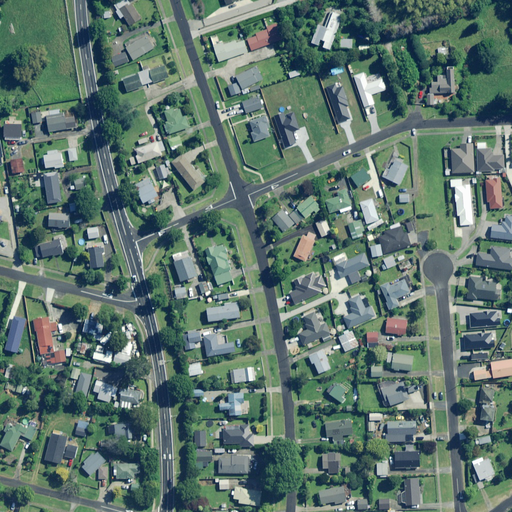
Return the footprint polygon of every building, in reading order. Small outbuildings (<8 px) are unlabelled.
[(119,10),(116,12),(120,19),(123,17),(130,26),(141,19),(128,0),(122,0),(116,5),(119,10)] [(343,10),(326,5),(319,25),(318,25),(312,43),(319,46),(321,40),(325,41),(323,48),(330,50),(343,10)] [(282,40),(277,23),(267,26),(268,30),(256,34),(257,36),(247,39),(251,51),(282,40)] [(153,49),(146,37),(126,48),(133,60),(153,49)] [(335,39),(334,48),(353,49),(353,39),(335,39)] [(224,45),(223,42),(213,45),(219,62),(248,52),(244,41),(237,43),(236,41),(224,45)] [(128,62),(125,52),(111,58),(115,67),(128,62)] [(153,82),(154,83),(169,78),(164,65),(122,80),(127,92),(144,87),(143,85),(153,82)] [(262,80),(256,67),(236,76),(242,89),(262,80)] [(433,94),(456,93),(455,67),(444,67),(444,75),(438,75),(438,82),(431,82),(432,88),(429,88),(430,94),(433,94)] [(300,75),(299,70),(289,73),(290,78),(300,75)] [(240,93),(237,83),(227,87),(230,96),(240,93)] [(262,108),(258,97),(242,103),(246,114),(262,108)] [(182,117),(178,107),(164,111),(168,123),(164,124),(167,135),(189,128),(185,116),(182,117)] [(43,122),(41,113),(32,114),(33,124),(43,122)] [(63,115),(44,118),(47,133),(66,130),(63,115)] [(269,127),(265,115),(249,121),(253,132),(247,134),(249,141),(253,139),(254,142),(270,136),(267,128),(269,127)] [(22,124),(5,123),(4,139),(21,140),(22,124)] [(178,135),(167,139),(172,151),(183,147),(181,141),(178,135)] [(162,156),(157,142),(136,149),(138,155),(136,156),(138,163),(162,156)] [(474,173),(473,144),(460,145),(461,149),(451,150),(452,173),(474,173)] [(492,156),(492,149),(478,149),(478,172),(494,172),(494,169),(504,169),(503,155),(492,156)] [(47,152),(48,156),(44,156),(46,169),(55,167),(55,168),(60,168),(60,166),(63,166),(61,154),(58,154),(57,150),(47,152)] [(78,160),(76,150),(69,151),(71,161),(78,160)] [(196,171),(182,154),(172,163),(194,191),(207,180),(198,169),(196,171)] [(12,168),(13,174),(7,174),(8,178),(23,176),(22,172),(26,172),(24,159),(6,161),(7,168),(12,168)] [(407,166),(394,160),(390,169),(388,168),(383,177),(399,185),(407,166)] [(168,177),(164,164),(155,167),(159,180),(168,177)] [(361,183),(356,167),(350,169),(356,185),(361,183)] [(61,202),(57,172),(44,174),(48,204),(61,202)] [(86,189),(84,178),(74,180),(75,190),(86,189)] [(157,196),(148,178),(134,186),(143,204),(148,201),(149,204),(154,201),(153,198),(157,196)] [(472,225),(470,179),(450,180),(450,187),(455,187),(457,216),(460,216),(460,226),(472,225)] [(501,208),(500,179),(485,180),(486,202),(489,202),(489,209),(501,208)] [(384,197),(379,182),(372,185),(377,199),(384,197)] [(352,209),(346,189),(334,193),(336,197),(325,201),(329,213),(340,210),(341,213),(352,209)] [(409,206),(409,194),(399,195),(399,206),(409,206)] [(321,209),(311,196),(288,213),(296,224),(314,211),(316,213),(321,209)] [(379,220),(372,199),(360,203),(367,224),(379,220)] [(294,224),(282,210),(272,218),(284,232),(294,224)] [(70,228),(70,214),(49,213),(49,227),(70,228)] [(511,216),(505,216),(505,222),(501,221),(501,226),(491,225),(490,238),(511,239),(511,216)] [(331,233),(326,220),(316,224),(321,237),(331,233)] [(358,225),(357,222),(348,225),(352,240),(365,236),(362,224),(358,225)] [(383,233),(384,235),(378,237),(380,244),(370,247),(373,258),(410,246),(406,231),(403,232),(402,227),(398,228),(397,224),(391,226),(392,230),(389,231),(383,233)] [(100,237),(98,227),(87,229),(89,239),(100,237)] [(317,236),(309,232),(307,237),(303,235),(294,257),(305,262),(317,236)] [(34,246),(38,257),(43,256),(43,258),(54,255),(54,256),(64,254),(60,239),(34,246)] [(104,252),(103,243),(89,245),(91,268),(104,267),(102,252),(104,252)] [(228,259),(224,245),(205,251),(209,265),(211,265),(217,285),(233,280),(227,260),(228,259)] [(510,249),(491,247),(490,255),(476,253),(475,266),(511,270),(511,258),(509,258),(510,249)] [(172,256),(174,262),(181,282),(197,276),(190,257),(184,259),(181,253),(172,256)] [(396,265),(393,256),(383,260),(385,264),(381,266),(383,270),(396,265)] [(411,283),(407,276),(404,277),(405,279),(390,286),(388,283),(380,287),(387,302),(386,303),(389,310),(399,306),(396,299),(412,292),(408,284),(411,283)] [(281,288),(276,277),(271,279),(276,290),(281,288)] [(482,278),(468,277),(466,299),(476,300),(476,298),(499,300),(500,290),(495,290),(495,283),(482,282),(482,278)] [(213,288),(211,281),(199,285),(202,292),(213,288)] [(188,297),(185,287),(175,289),(177,299),(188,297)] [(365,309),(359,295),(346,301),(352,314),(343,318),(348,329),(375,317),(370,307),(365,309)] [(399,302),(401,308),(408,305),(406,300),(399,302)] [(240,318),(238,302),(224,304),(225,307),(207,309),(209,322),(240,318)] [(490,321),(489,312),(465,313),(466,337),(481,337),(480,323),(484,323),(484,321),(490,321)] [(320,326),(315,313),(303,317),(309,330),(298,335),(303,345),(329,334),(325,324),(320,326)] [(50,324),(49,318),(33,320),(35,332),(37,332),(42,365),(67,361),(65,350),(55,351),(52,331),(57,330),(56,323),(50,324)] [(401,336),(401,335),(404,336),(406,321),(387,318),(385,333),(398,335),(397,336),(401,336)] [(97,323),(96,326),(85,323),(83,332),(95,335),(94,339),(108,343),(112,330),(112,327),(97,323)] [(359,346),(352,331),(338,337),(345,352),(359,346)] [(501,335),(493,331),(486,344),(494,349),(501,335)] [(201,341),(199,332),(181,335),(184,350),(196,348),(195,342),(201,341)] [(377,343),(377,332),(366,332),(366,343),(377,343)] [(217,346),(215,334),(203,336),(206,357),(234,353),(233,343),(217,346)] [(136,346),(125,343),(122,353),(116,351),(113,362),(118,363),(130,367),(133,358),(136,346)] [(334,353),(332,347),(325,350),(328,356),(334,353)] [(487,359),(486,348),(470,349),(471,360),(487,359)] [(331,369),(323,350),(308,357),(312,365),(314,364),(318,374),(331,369)] [(102,352),(103,356),(98,357),(100,362),(113,357),(112,353),(108,354),(107,351),(102,352)] [(391,369),(394,369),(393,371),(399,372),(400,370),(411,371),(413,357),(393,354),(391,369)] [(511,375),(511,361),(511,360),(490,363),(491,367),(473,370),(474,381),(493,377),(493,379),(511,375)] [(203,374),(200,363),(188,366),(190,376),(203,374)] [(16,366),(7,364),(5,376),(14,378),(15,373),(16,366)] [(382,377),(381,366),(370,367),(371,377),(382,377)] [(80,370),(73,368),(71,378),(78,380),(80,370)] [(255,380),(254,368),(230,371),(231,384),(255,380)] [(91,376),(81,373),(75,394),(86,397),(91,376)] [(117,388),(97,381),(93,391),(99,393),(97,399),(109,403),(112,396),(114,397),(117,388)] [(409,400),(403,382),(381,389),(385,401),(383,402),(385,408),(409,400)] [(17,386),(6,383),(5,389),(21,393),(23,386),(18,384),(17,386)] [(346,391),(337,384),(330,394),(342,403),(345,399),(341,397),(346,391)] [(418,385),(408,388),(409,393),(419,390),(418,385)] [(131,409),(132,404),(139,406),(142,392),(121,388),(120,393),(121,394),(119,407),(131,409)] [(482,405),(480,420),(493,422),(495,406),(491,406),(491,403),(492,403),(493,390),(481,389),(480,402),(487,403),(487,405),(482,405)] [(243,406),(243,394),(228,394),(228,400),(219,400),(219,410),(230,410),(230,416),(242,415),(242,406),(243,406)] [(36,424),(31,421),(27,429),(10,420),(5,431),(7,432),(0,446),(11,451),(20,435),(31,440),(37,430),(34,428),(36,424)] [(352,435),(351,421),(325,423),(327,438),(333,437),(333,442),(343,441),(343,436),(352,435)] [(415,435),(415,421),(387,422),(387,442),(406,442),(406,435),(415,435)] [(132,422),(113,423),(114,439),(133,439),(132,422)] [(88,425),(77,423),(75,435),(85,437),(88,425)] [(253,447),(253,442),(253,431),(250,431),(250,425),(223,427),(224,444),(240,443),(240,447),(253,447)] [(205,431),(195,431),(195,447),(206,446),(205,431)] [(67,438),(52,433),(44,460),(61,465),(63,456),(75,459),(78,447),(66,444),(67,438)] [(491,442),(490,436),(466,440),(467,447),(491,442)] [(413,445),(406,445),(406,452),(394,452),(394,468),(420,468),(420,451),(413,451),(413,445)] [(206,452),(206,449),(196,449),(196,462),(199,462),(199,467),(208,467),(208,462),(211,462),(211,452),(206,452)] [(105,461),(96,451),(84,463),(86,465),(83,468),(90,476),(105,461)] [(340,454),(322,454),(322,469),(329,469),(329,473),(339,473),(340,454)] [(247,474),(248,457),(232,457),(232,459),(218,458),(218,473),(247,474)] [(475,484),(480,482),(495,476),(488,459),(483,462),(481,459),(472,463),(476,473),(472,475),(475,484)] [(387,463),(377,463),(377,475),(388,475),(387,463)] [(139,473),(139,465),(114,465),(114,476),(117,475),(117,479),(133,479),(133,473),(139,473)] [(107,479),(107,468),(99,467),(99,479),(107,479)] [(215,479),(215,480),(215,482),(219,482),(219,490),(229,490),(229,480),(219,480),(219,479),(215,479)] [(419,505),(418,479),(405,479),(405,494),(401,494),(401,503),(406,503),(406,506),(419,505)] [(262,491),(235,488),(235,492),(232,492),(231,495),(234,495),(234,499),(239,500),(239,504),(260,506),(262,491)] [(346,502),(343,488),(319,492),(321,505),(335,502),(335,504),(346,502)] [(389,509),(389,499),(379,499),(379,510),(389,509)] [(368,510),(367,500),(358,500),(358,510),(368,510)]
